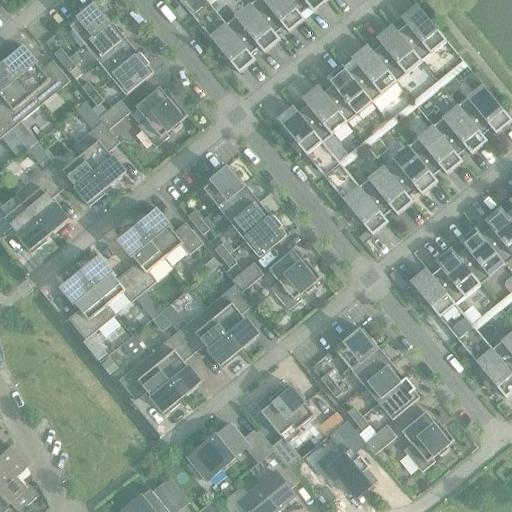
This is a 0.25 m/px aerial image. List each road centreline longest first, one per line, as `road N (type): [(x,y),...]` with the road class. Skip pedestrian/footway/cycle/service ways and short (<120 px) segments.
road 1 (residential): [(175,438),(366,283)]
road 2 (residential): [(43,280),(228,124)]
road 3 (residential): [(503,443),(366,283)]
road 4 (residential): [(366,283),(228,124)]
road 5 (residential): [(228,124),(377,0)]
road 6 (residential): [(366,283),(511,162)]
road 7 (residential): [(228,124),(130,0)]
road 8 (residential): [(73,511),(0,391)]
